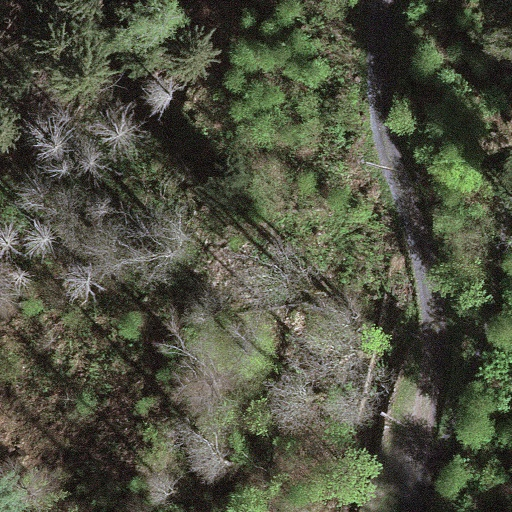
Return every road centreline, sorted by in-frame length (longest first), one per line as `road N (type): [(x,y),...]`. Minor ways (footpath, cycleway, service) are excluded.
road 1 (track): [(387,0),(379,69),(427,343),(414,511)]
road 2 (track): [(418,454),(448,431),(470,390),(511,222)]
